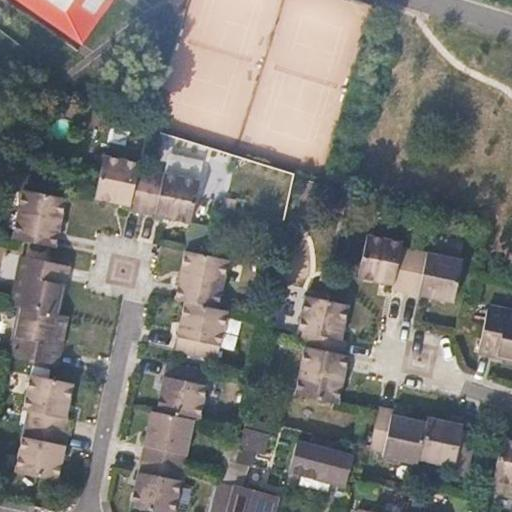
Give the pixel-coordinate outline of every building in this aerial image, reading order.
[(16,0),(83,45),(113,0),(16,0)] [(129,213),(141,215),(150,173),(138,170),(140,164),(105,156),(96,199),(131,207),(129,213)] [(150,173),(141,215),(172,222),(192,226),(201,184),(150,173)] [(14,240),(58,248),(67,200),(24,191),(14,240)] [(410,292),(421,249),(406,246),(408,241),(373,235),(362,276),(396,283),(395,288),(410,292)] [(467,260),(421,249),(410,292),(458,302),(467,260)] [(186,303),(218,311),(229,262),(186,251),(175,300),(186,303)] [(14,306),(23,308),(58,315),(69,266),(25,257),(14,306)] [(308,350),(344,358),(348,343),(342,341),(350,309),(307,299),(298,333),(303,335),(301,348),(308,350)] [(229,313),(218,311),(186,303),(175,353),(218,361),(229,313)] [(511,356),(511,311),(491,307),(483,349),(511,356)] [(58,315),(23,308),(13,356),(56,365),(66,316),(58,315)] [(348,359),(344,358),(308,350),(297,397),(338,407),(348,359)] [(156,415),(194,422),(199,424),(210,375),(165,365),(156,415)] [(26,423),(68,433),(71,420),(67,420),(75,385),(32,374),(23,409),(29,410),(26,423)] [(417,467),(419,461),(427,424),(393,418),(394,412),(380,408),(371,450),(383,454),(382,461),(417,467)] [(184,470),(194,422),(156,415),(152,413),(141,462),(184,470)] [(274,425),(249,418),(243,441),(238,462),(249,465),(251,465),(255,452),(266,455),(274,425)] [(427,424),(419,461),(459,470),(458,477),(467,478),(477,434),(468,433),(469,429),(429,419),(427,424)] [(58,480),(68,433),(26,423),(16,471),(58,480)] [(347,438),(317,431),(314,441),(345,447),(347,438)] [(292,467),(337,476),(345,447),(314,441),(300,437),(292,467)] [(211,511),(229,511),(236,488),(243,489),(249,465),(238,462),(243,441),(231,438),(211,511)] [(511,487),(511,443),(504,441),(494,484),(511,487)] [(345,447),(337,476),(349,479),(358,450),(345,447)] [(146,511),(174,511),(184,470),(141,462),(131,509),(146,511)] [(236,488),(229,511),(274,511),(270,511),(273,498),(243,489),(236,488)]
